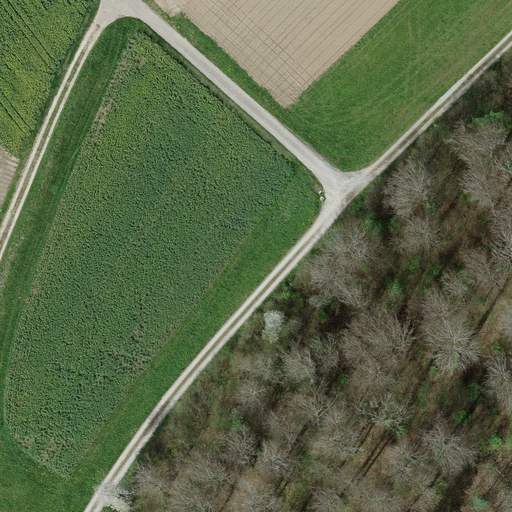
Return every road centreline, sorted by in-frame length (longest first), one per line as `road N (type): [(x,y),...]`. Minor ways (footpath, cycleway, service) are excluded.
road 1 (track): [(92,511),(200,361),(349,195),(511,38)]
road 2 (track): [(137,5),(349,195)]
road 3 (track): [(113,0),(0,240)]
